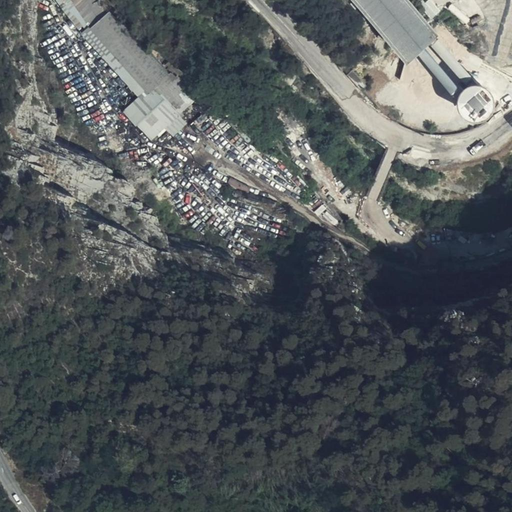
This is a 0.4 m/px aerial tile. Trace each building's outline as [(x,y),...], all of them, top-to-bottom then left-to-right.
[(90,29),(111,9),(106,0),(70,0),(72,3),(69,6),(90,29)] [(438,32),(410,0),(350,0),(404,66),(438,32)] [(457,0),(473,17),(479,0),(457,0)] [(150,92),(169,74),(111,9),(90,29),(148,94),(150,92)] [(172,71),(169,74),(150,92),(157,98),(159,96),(177,115),(197,96),(177,74),(175,76),(172,71)] [(272,97),(276,88),(266,84),(263,94),(272,97)] [(492,108),(492,104),(491,99),(489,95),(486,92),(482,89),(478,88),(473,87),(469,88),(464,90),(461,93),(458,97),(456,101),(456,106),(457,110),(458,114),(461,118),(464,121),(468,122),(473,123),(477,123),(482,122),(485,119),(488,116),(491,112),(492,108)] [(251,140),(254,136),(219,100),(204,115),(213,124),(224,115),(236,128),(238,127),(251,140)] [(145,144),(169,122),(155,108),(132,130),(145,144)] [(310,144),(318,136),(289,112),(283,120),(310,144)] [(300,154),(293,148),(286,153),(293,161),(300,154)] [(310,175),(297,162),(294,165),(306,178),(310,175)] [(351,203),(357,199),(347,186),(346,187),(342,183),(340,185),(344,189),(341,191),(351,203)]
